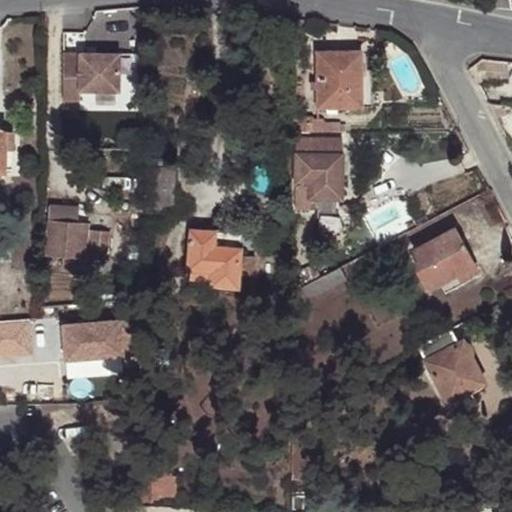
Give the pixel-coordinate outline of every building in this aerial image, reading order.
[(361,109),(360,53),(316,53),(316,82),(312,82),(311,91),(317,91),(318,109),(361,109)] [(118,61),(62,63),(64,110),(81,109),(80,100),(119,99),(118,61)] [(322,121),(292,121),(292,133),(323,133),(322,121)] [(13,150),(13,133),(0,132),(0,173),(4,174),(5,150),(13,150)] [(340,140),(310,139),(310,154),(295,155),(294,211),(309,211),(310,201),(341,201),(340,140)] [(310,154),(310,139),(295,139),(295,155),(310,154)] [(173,217),(175,169),(146,167),(144,215),(173,217)] [(105,261),(107,233),(86,231),(86,225),(47,224),(47,259),(105,261)] [(240,256),(241,235),(214,234),(214,225),(195,224),(194,231),(189,231),(186,271),(190,271),(191,281),(211,281),(211,287),(238,288),(239,273),(251,274),(252,257),(240,256)] [(457,279),(460,279),(474,271),(451,230),(444,233),(445,236),(416,251),(423,265),(418,269),(429,288),(437,284),(454,275),(457,279)] [(301,274),(307,285),(322,278),(316,267),(301,274)] [(291,293),(291,311),(347,282),(339,268),(322,278),(307,285),(291,293)] [(463,284),(460,279),(457,279),(454,275),(437,284),(443,294),(463,284)] [(129,331),(140,332),(140,313),(130,313),(129,331)] [(36,316),(0,318),(0,356),(39,354),(36,316)] [(120,321),(61,326),(65,360),(124,354),(120,321)] [(458,343),(450,331),(427,342),(434,355),(425,361),(447,402),(470,390),(484,382),(462,341),(458,343)] [(474,400),(470,390),(447,402),(451,411),(474,400)] [(304,406),(291,414),(290,482),(304,481),(304,406)] [(142,483),(141,504),(158,504),(159,499),(175,499),(175,478),(152,478),(152,482),(142,483)] [(478,511),(478,502),(433,506),(437,511),(478,511)]
